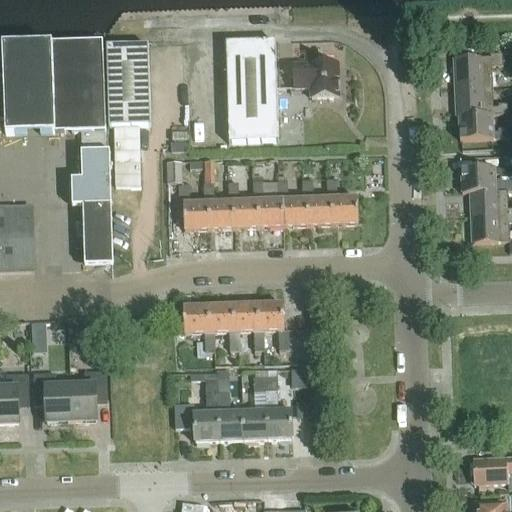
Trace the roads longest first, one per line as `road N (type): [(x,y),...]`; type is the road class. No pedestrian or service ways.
road 1 (residential): [(404,267),(384,66),(339,34),(281,34)]
road 2 (residential): [(117,297),(204,271),(404,267)]
road 3 (residential): [(150,490),(413,482)]
road 4 (residential): [(413,482),(405,297)]
road 5 (residential): [(0,495),(150,490)]
